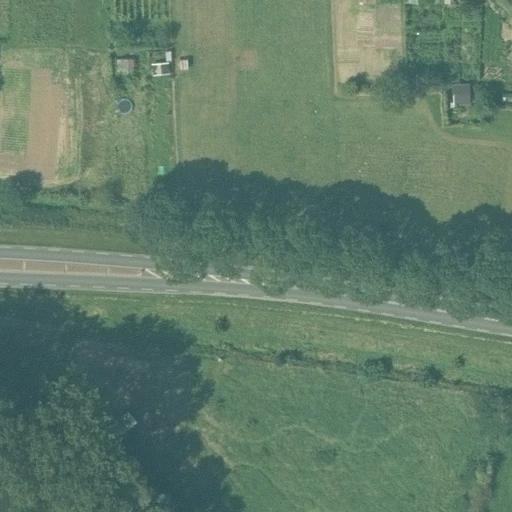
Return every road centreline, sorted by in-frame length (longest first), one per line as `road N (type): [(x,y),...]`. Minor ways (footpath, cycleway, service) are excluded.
road 1 (primary): [(416,309),(382,295),(189,269),(0,255)]
road 2 (primary): [(0,280),(416,309)]
